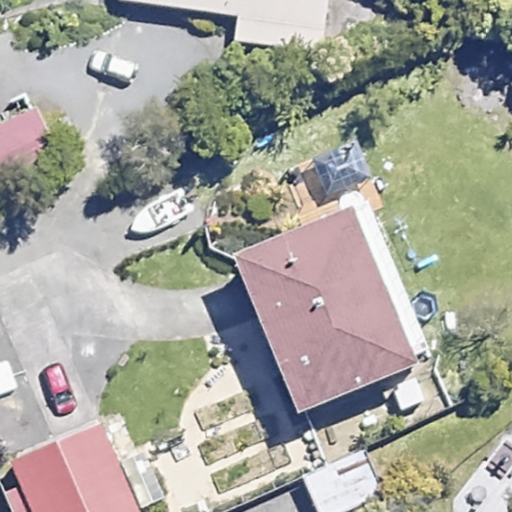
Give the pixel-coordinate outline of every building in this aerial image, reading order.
[(339,0),(181,0),(247,10),(336,24),(339,0)] [(336,24),(247,10),(242,39),(331,53),(336,24)] [(0,207),(63,176),(30,109),(0,123),(0,207)] [(267,255),(332,405),(451,354),(387,204),(267,255)] [(140,511),(104,421),(20,455),(42,511),(140,511)] [(343,511),(380,496),(361,452),(300,478),(314,511),(343,511)]
